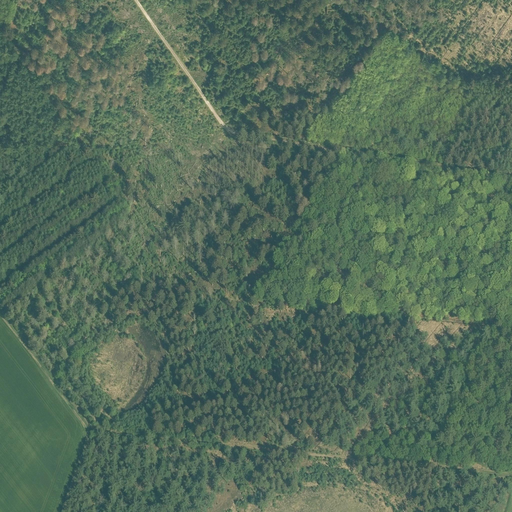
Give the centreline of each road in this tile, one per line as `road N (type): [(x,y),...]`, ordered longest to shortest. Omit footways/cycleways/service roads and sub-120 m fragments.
road 1 (track): [(511,477),(95,432),(0,315)]
road 2 (track): [(511,180),(231,132),(328,0)]
road 3 (track): [(137,0),(231,132)]
